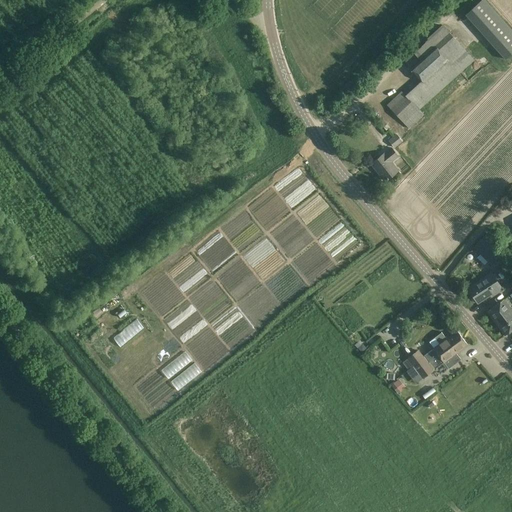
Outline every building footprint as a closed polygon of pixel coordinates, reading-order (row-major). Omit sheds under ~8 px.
[(482,0),(466,15),(506,59),(511,53),(511,30),(484,0),(482,0)] [(386,105),(390,110),(409,129),(424,115),(419,110),(475,61),(450,33),(444,26),(414,54),(405,62),(410,68),(422,81),(405,96),(402,91),(386,105)] [(383,119),(377,123),(382,128),(387,125),(383,119)] [(397,134),(388,141),(394,148),(402,141),(397,134)] [(398,171),(392,162),(398,157),(391,148),(385,153),(371,164),(385,181),(398,171)] [(472,247),(491,265),(503,253),(484,235),(472,247)] [(492,273),(468,288),(478,304),(502,288),(492,273)] [(511,308),(511,309),(504,300),(487,312),(506,336),(511,331),(511,308)] [(449,369),(461,360),(456,354),(468,345),(457,331),(447,339),(442,333),(435,338),(440,345),(433,349),(426,355),(436,369),(442,364),(446,370),(448,369),(449,369)] [(434,371),(418,350),(407,358),(423,379),(434,371)] [(398,394),(406,388),(398,379),(391,385),(398,394)]
